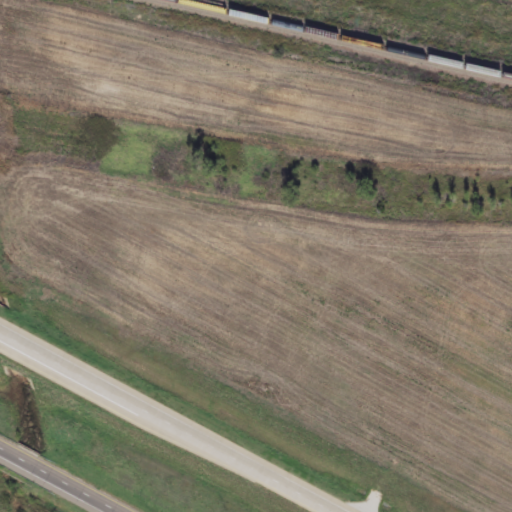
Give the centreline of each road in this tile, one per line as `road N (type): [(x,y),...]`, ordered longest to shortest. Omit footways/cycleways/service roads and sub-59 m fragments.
road 1 (trunk): [(325,511),(0,335)]
road 2 (trunk): [(0,450),(113,511)]
